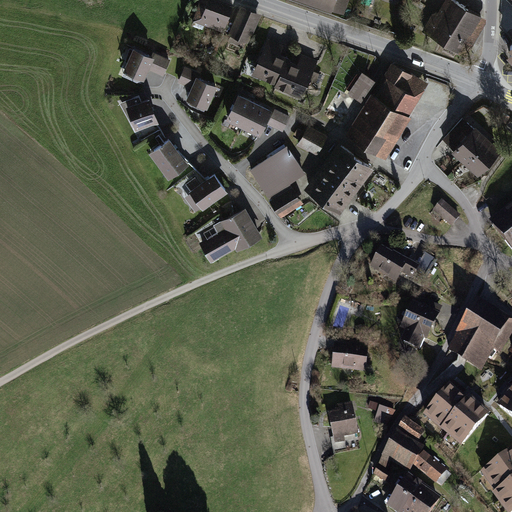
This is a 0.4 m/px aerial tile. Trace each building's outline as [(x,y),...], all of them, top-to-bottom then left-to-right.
[(217,0),(201,0),(195,18),(211,24),(210,25),(223,30),(232,5),(217,0)] [(311,0),(342,11),(345,2),(344,0),(311,0)] [(454,0),(448,0),(440,14),(459,25),(468,8),(454,0)] [(233,34),(247,40),(257,14),(243,8),(233,34)] [(435,12),(425,30),(466,53),(472,43),(469,42),(475,31),(473,29),(481,16),(468,8),(459,25),(440,14),(440,15),(435,12)] [(268,41),(256,68),(265,72),(263,77),(278,83),(288,61),(289,59),(278,54),(282,47),(268,41)] [(152,56),(134,48),(125,69),(140,76),(138,81),(141,82),(143,77),(143,78),(148,67),(163,73),(169,60),(153,53),(152,56)] [(298,65),(288,61),(278,83),(277,85),(292,92),(294,87),(303,91),(308,79),(312,70),(315,62),(302,56),(298,65)] [(348,134),(370,147),(375,137),(381,127),(391,134),(415,96),(401,88),(409,75),(393,65),(375,95),(376,95),(357,126),(354,124),(348,134)] [(199,73),(185,67),(179,81),(193,87),(188,97),(203,104),(201,109),(204,110),(215,85),(198,77),(199,73)] [(312,70),(308,79),(319,83),(322,74),(312,70)] [(363,73),(351,91),(358,96),(370,78),(363,73)] [(133,105),(128,107),(136,127),(157,119),(149,99),(141,101),(139,95),(131,98),(133,105)] [(254,103),(239,95),(228,117),(244,125),(254,103)] [(254,103),(244,125),(259,132),(269,110),(254,103)] [(289,115),(275,109),(269,123),(282,129),(289,115)] [(509,116),(503,113),(500,119),(507,121),(509,116)] [(463,118),(444,139),(479,170),(498,150),(463,118)] [(379,139),(385,144),(391,134),(381,127),(375,137),(379,139)] [(324,137),(308,128),(299,145),(308,150),(310,147),(316,151),(324,137)] [(161,144),(164,142),(159,134),(155,137),(161,144)] [(379,139),(375,137),(370,147),(374,150),(379,139)] [(161,144),(154,150),(172,174),(189,161),(178,150),(177,150),(168,139),(164,142),(161,144)] [(379,139),(374,150),(379,153),(385,144),(379,139)] [(287,146),(251,170),(281,214),(300,202),(286,183),(302,170),(287,146)] [(342,146),(335,155),(346,163),(352,153),(342,146)] [(346,163),(335,155),(331,160),(359,180),(370,166),(352,153),(346,163)] [(359,180),(331,160),(329,165),(346,177),(338,187),(349,194),(359,180)] [(346,177),(329,165),(310,189),(338,209),(349,194),(338,187),(346,177)] [(215,174),(192,191),(202,206),(225,188),(215,174)] [(442,202),(435,210),(452,225),(459,216),(442,202)] [(227,229),(202,243),(211,259),(236,244),(238,247),(259,235),(244,209),(223,221),(227,229)] [(511,209),(493,225),(511,248),(511,209)] [(393,255),(382,249),(372,266),(396,280),(403,268),(414,274),(418,267),(407,261),(406,263),(399,259),(401,256),(395,252),(393,255)] [(424,253),(417,265),(421,267),(420,270),(429,274),(436,260),(424,253)] [(440,307),(420,298),(405,328),(408,329),(402,340),(421,349),(437,315),(436,314),(440,307)] [(511,324),(476,304),(450,350),(480,367),(491,347),(500,332),(509,337),(511,332),(511,324)] [(501,352),(509,337),(500,332),(491,347),(501,352)] [(367,344),(350,343),(350,349),(336,347),(334,365),(364,369),(367,344)] [(448,387),(426,414),(463,445),(487,415),(468,399),(466,402),(448,387)] [(511,392),(500,406),(511,416),(511,392)] [(337,413),(330,415),(334,437),(357,433),(351,404),(343,406),(343,410),(337,411),(337,413)] [(391,411),(380,407),(375,421),(386,425),(391,411)] [(423,430),(406,420),(400,431),(416,441),(423,430)] [(420,449),(396,435),(380,464),(387,468),(392,458),(410,468),(413,463),(420,449)] [(420,449),(413,463),(436,482),(446,470),(420,449)] [(511,511),(511,450),(484,472),(498,491),(495,493),(509,511),(511,511)] [(380,468),(376,474),(386,480),(390,474),(380,468)] [(397,511),(405,511),(412,500),(422,483),(411,476),(389,506),(397,511)] [(412,500),(429,511),(438,499),(422,488),(424,485),(422,483),(412,500)] [(412,500),(405,511),(428,511),(429,511),(412,500)]
